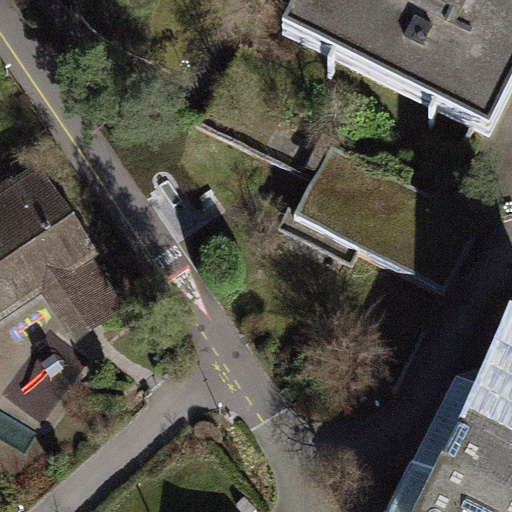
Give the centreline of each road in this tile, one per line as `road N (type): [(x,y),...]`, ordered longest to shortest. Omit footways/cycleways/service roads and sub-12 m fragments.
road 1 (residential): [(0,7),(233,354)]
road 2 (residential): [(233,354),(53,511)]
road 3 (residential): [(233,354),(316,479),(306,511)]
